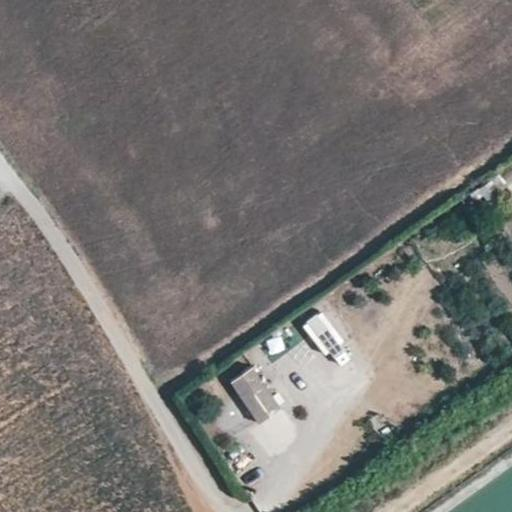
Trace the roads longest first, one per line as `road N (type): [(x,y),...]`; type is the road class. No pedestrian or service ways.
road 1 (track): [(232,511),(0,162)]
road 2 (track): [(511,431),(392,511)]
